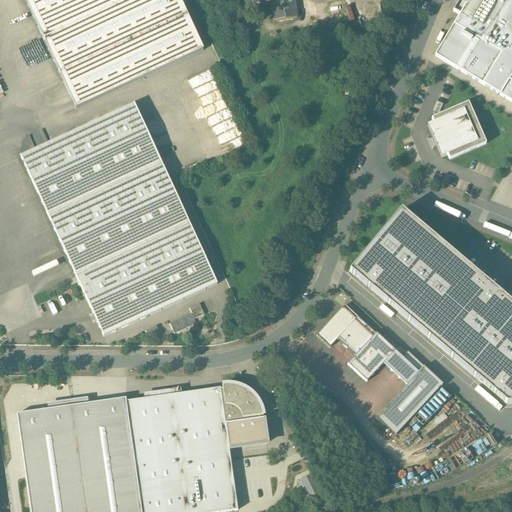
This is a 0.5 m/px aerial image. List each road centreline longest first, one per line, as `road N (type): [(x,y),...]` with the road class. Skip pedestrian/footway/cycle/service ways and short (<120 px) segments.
road 1 (residential): [(368,171),(327,273),(292,331),(249,356),(210,365),(0,362)]
road 2 (residential): [(437,0),(368,171)]
road 3 (residential): [(368,171),(511,227)]
